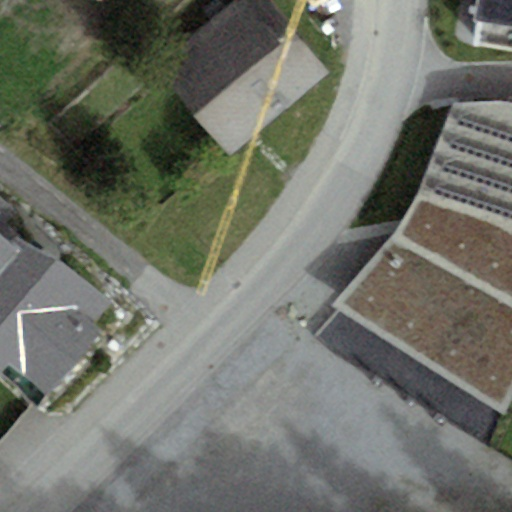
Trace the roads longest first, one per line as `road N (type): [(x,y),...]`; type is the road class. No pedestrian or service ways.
road 1 (residential): [(27,511),(274,277),(335,197),(374,130),(395,63),(399,0)]
road 2 (track): [(0,159),(205,340)]
